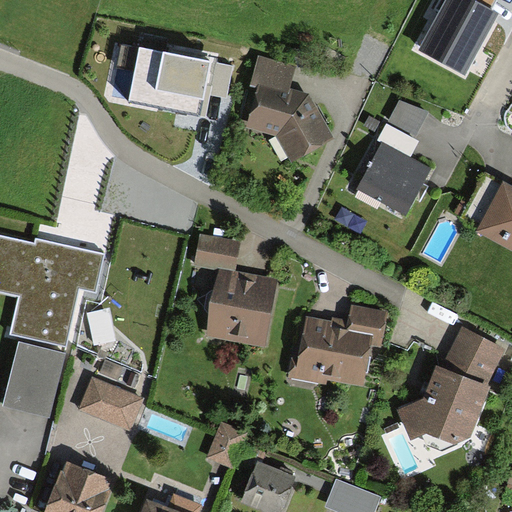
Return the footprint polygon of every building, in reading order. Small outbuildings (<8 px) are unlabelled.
[(473,61),(498,14),(471,0),(439,0),(422,35),(473,61)] [(292,158),(328,140),(308,96),(288,92),(293,69),(262,61),(257,83),(262,85),(251,125),(279,133),(292,158)] [(402,151),(421,115),(400,104),(381,139),(402,151)] [(402,211),(423,173),(381,149),(359,187),(402,211)] [(511,242),(511,192),(504,188),(484,228),(511,242)] [(0,291),(22,297),(13,334),(64,346),(77,287),(93,291),(101,258),(38,244),(37,249),(0,240),(0,291)] [(207,335),(261,345),(272,284),(232,276),(237,247),(204,241),(200,264),(219,268),(207,335)] [(294,356),(292,378),(363,387),(369,340),(381,342),(385,315),(359,311),(357,327),(310,322),(305,357),(294,356)] [(428,432),(464,446),(497,350),(458,328),(426,404),(400,412),(410,438),(428,432)] [(3,405),(46,416),(61,355),(18,344),(3,405)] [(128,428),(139,400),(91,381),(80,409),(128,428)] [(209,458),(229,466),(241,435),(221,428),(209,458)] [(94,511),(107,482),(65,465),(45,511),(94,511)] [(283,511),(296,478),(259,465),(246,504),(269,511),(283,511)] [(503,487),(511,489),(511,468),(508,467),(503,487)] [(343,511),(374,511),(380,498),(337,481),(327,505),(343,511)] [(142,511),(174,511),(147,501),(142,511)]
